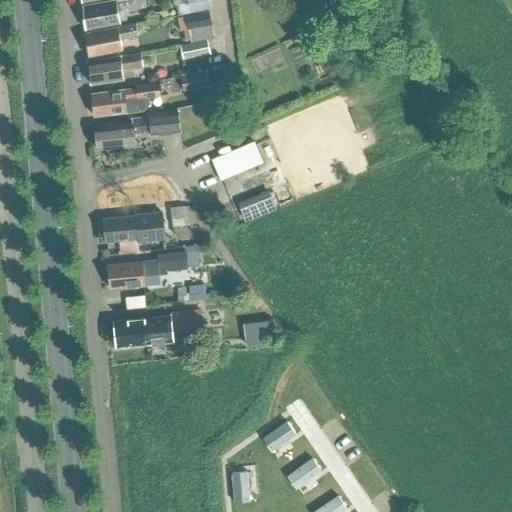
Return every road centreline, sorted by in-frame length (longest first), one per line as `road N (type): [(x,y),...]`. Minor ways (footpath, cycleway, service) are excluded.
road 1 (primary): [(75,511),(26,0)]
road 2 (unclassified): [(111,511),(64,0)]
road 3 (unclassified): [(36,511),(0,118)]
